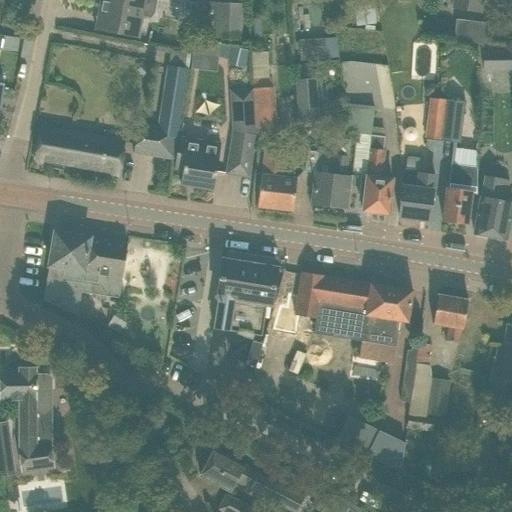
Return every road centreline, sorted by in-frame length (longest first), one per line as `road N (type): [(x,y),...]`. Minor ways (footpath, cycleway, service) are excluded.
road 1 (tertiary): [(511,271),(9,195)]
road 2 (residential): [(125,385),(181,393),(420,511)]
road 3 (residential): [(9,195),(47,0)]
road 4 (residential): [(125,385),(97,349),(0,302)]
road 5 (residential): [(195,511),(125,385)]
